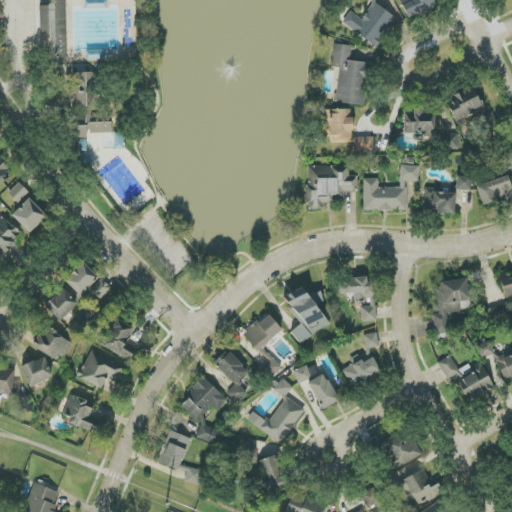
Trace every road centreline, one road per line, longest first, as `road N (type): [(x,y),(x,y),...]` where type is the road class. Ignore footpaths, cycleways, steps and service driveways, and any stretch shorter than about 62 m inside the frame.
road 1 (residential): [(511,235),(451,249),(337,246),(267,272),(195,335),(154,387),(100,511)]
road 2 (residential): [(195,335),(81,213),(0,95)]
road 3 (residential): [(404,248),(399,317),(415,382),(495,511)]
road 4 (residential): [(473,19),(412,49),(404,72),(425,81),(489,49)]
road 5 (residential): [(81,213),(0,302)]
